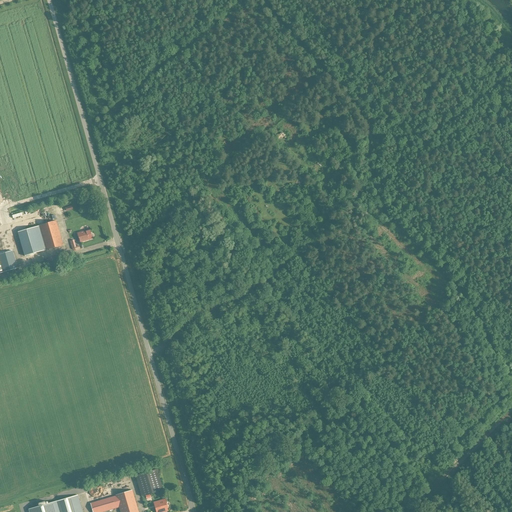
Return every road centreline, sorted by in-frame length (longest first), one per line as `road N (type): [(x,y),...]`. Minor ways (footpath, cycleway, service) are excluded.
road 1 (unclassified): [(192,511),(49,0)]
road 2 (track): [(265,0),(358,107),(369,132),(439,126),(511,73)]
road 3 (track): [(369,132),(371,174),(388,215),(455,284),(511,378)]
road 4 (track): [(84,126),(242,0)]
road 5 (track): [(317,244),(148,352)]
road 6 (track): [(283,137),(300,157),(271,208),(313,231),(317,244)]
road 7 (track): [(409,511),(511,410)]
